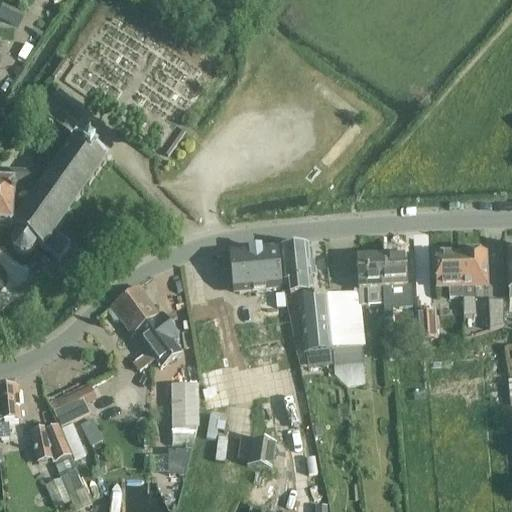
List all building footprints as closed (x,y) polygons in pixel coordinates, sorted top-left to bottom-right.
[(57,76),(69,60),(66,57),(54,73),(57,76)] [(42,113),(69,133),(78,120),(85,111),(58,91),(42,113)] [(179,128),(174,125),(161,145),(165,148),(179,128)] [(0,184),(0,226),(10,227),(18,233),(14,238),(12,244),(14,251),(20,255),(27,255),(33,251),(36,246),(43,250),(44,250),(59,261),(70,246),(55,234),(107,160),(84,143),(75,137),(74,138),(74,137),(46,176),(42,174),(7,172),(6,185),(0,184)] [(333,351),(326,298),(326,297),(313,298),(311,277),(315,277),(313,262),(309,263),(307,246),(278,249),(282,286),(288,285),(289,298),(294,297),(295,307),(298,307),(304,356),(333,353),(333,351)] [(282,286),(278,249),(229,254),(233,296),(282,291),(282,286)] [(461,290),(462,290),(462,299),(463,319),(476,318),(475,290),(488,289),(486,255),(483,255),(480,251),(474,252),(471,255),(460,255),(461,290)] [(436,291),(449,291),(450,300),(462,299),(462,290),(461,290),(460,255),(449,256),(447,253),(441,253),(439,256),(435,256),(436,291)] [(392,291),(407,291),(406,258),(381,259),(381,292),(382,307),(383,315),(393,314),(392,291)] [(361,308),(382,307),(381,292),(381,259),(356,260),(358,295),(326,298),(333,351),(333,353),(334,378),(346,388),(365,387),(369,359),(362,348),(366,348),(361,308)] [(111,309),(132,338),(136,335),(160,316),(139,288),(111,309)] [(504,302),(488,303),(490,333),(505,327),(504,302)] [(162,314),(160,316),(136,335),(162,369),(181,354),(173,342),(179,337),(162,314)] [(420,344),(437,343),(435,316),(418,318),(420,344)] [(72,415),(98,403),(91,387),(65,399),(66,402),(57,406),(62,415),(71,411),(72,415)] [(194,429),(199,429),(198,388),(171,388),(172,448),(194,447),(194,429)] [(19,395),(0,396),(0,441),(10,441),(9,429),(22,429),(19,395)] [(95,419),(82,424),(92,447),(105,442),(95,419)] [(47,434),(52,461),(55,460),(56,463),(69,458),(58,429),(47,434)] [(52,461),(47,434),(46,431),(32,434),(37,463),(52,461)] [(251,442),(247,467),(272,471),(276,446),(251,442)] [(169,474),(189,474),(190,451),(170,451),(169,474)] [(152,472),(168,472),(169,457),(152,456),(152,472)]
